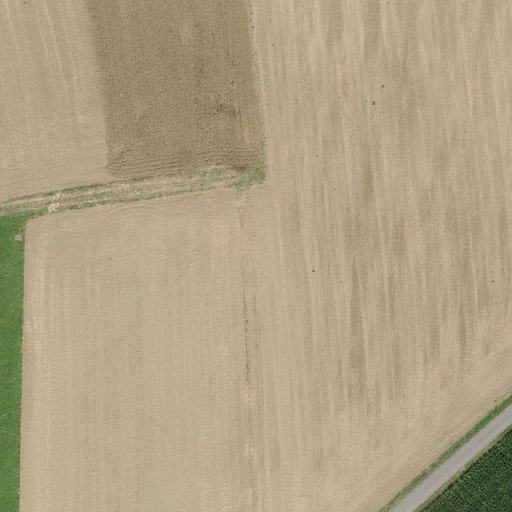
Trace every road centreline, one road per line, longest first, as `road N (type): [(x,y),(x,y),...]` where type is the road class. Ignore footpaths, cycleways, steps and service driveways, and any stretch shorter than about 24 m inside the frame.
road 1 (track): [(0,214),(243,175)]
road 2 (unclassified): [(399,511),(511,408)]
